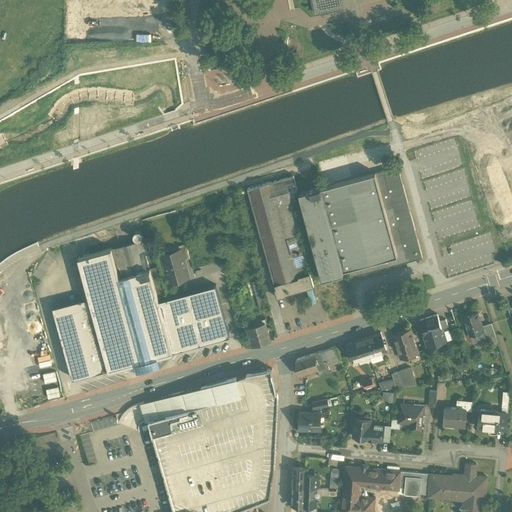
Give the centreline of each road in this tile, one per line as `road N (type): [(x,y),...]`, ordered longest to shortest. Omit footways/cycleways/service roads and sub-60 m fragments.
road 1 (residential): [(213,103),(511,7)]
road 2 (secondary): [(0,430),(283,348)]
road 3 (secondary): [(283,348),(511,276)]
road 4 (residential): [(284,448),(429,461),(445,448),(502,454)]
